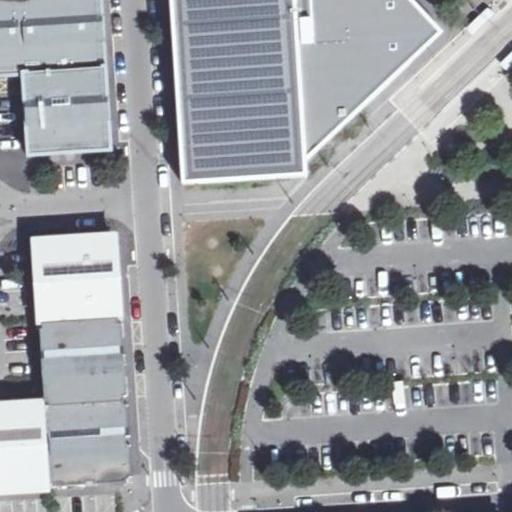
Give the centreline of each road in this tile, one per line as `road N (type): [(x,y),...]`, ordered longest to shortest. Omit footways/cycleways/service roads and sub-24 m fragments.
road 1 (residential): [(168,511),(146,197)]
road 2 (residential): [(146,197),(134,0)]
road 3 (residential): [(0,207),(146,197)]
